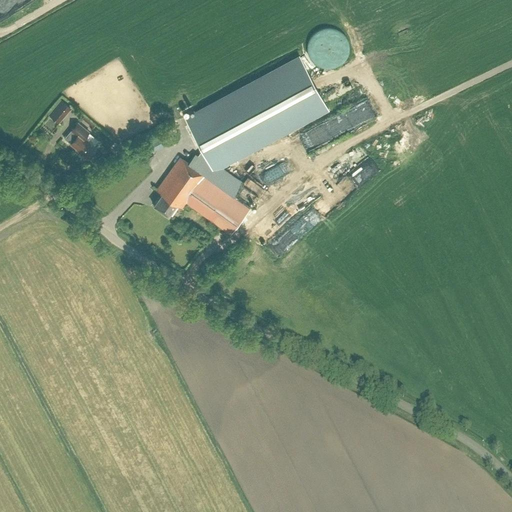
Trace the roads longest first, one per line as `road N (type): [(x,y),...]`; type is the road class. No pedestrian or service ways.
road 1 (unclassified): [(511,482),(476,446),(181,285),(0,154)]
road 2 (track): [(511,63),(298,173),(181,285)]
